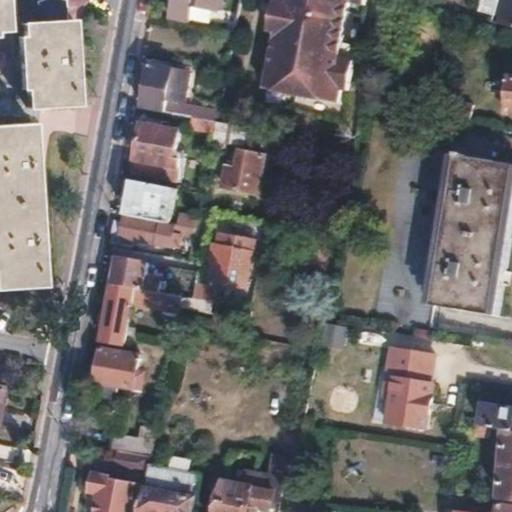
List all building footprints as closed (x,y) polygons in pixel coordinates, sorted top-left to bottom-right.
[(39,21),(20,22),(25,108),(78,105),(72,19),(58,20),(57,8),(63,5),(61,0),(60,0),(52,2),(43,2),(35,1),(34,7),(39,8),(39,21)] [(175,0),(172,17),(191,21),(194,6),(215,10),(216,0),(175,0)] [(274,34),(263,90),(337,104),(340,91),(347,92),(353,61),(338,59),(349,4),(364,7),(365,0),(281,0),(281,4),(278,18),(270,17),(267,33),(274,34)] [(511,0),(504,0),(498,23),(511,27),(511,0)] [(273,2),(270,17),(278,18),(281,4),(273,2)] [(152,66),(143,109),(193,118),(217,123),(219,113),(169,103),(169,100),(177,101),(182,72),(152,66)] [(450,100),(446,115),(470,121),(474,106),(450,100)] [(193,118),(191,129),(215,134),(217,123),(193,118)] [(31,122),(0,123),(0,287),(41,285),(31,122)] [(215,134),(214,140),(245,146),(248,129),(217,123),(215,134)] [(144,125),(134,173),(176,180),(181,159),(176,158),(181,132),(144,125)] [(228,168),(224,188),(259,195),(267,157),(242,152),(238,169),(228,168)] [(511,165),(458,156),(433,306),(492,316),(511,199),(511,165)] [(133,181),(127,215),(171,223),(178,188),(133,181)] [(182,214),(180,224),(197,228),(199,217),(182,214)] [(127,215),(124,238),(172,246),(174,233),(196,237),(197,228),(180,224),(176,224),(171,223),(127,215)] [(219,249),(212,282),(245,289),(255,240),(243,238),(243,241),(221,237),(219,249)] [(119,257),(114,284),(145,289),(150,263),(119,257)] [(114,284),(103,340),(126,344),(134,302),(180,310),(181,307),(183,296),(145,289),(114,284)] [(197,285),(194,298),(212,302),(227,305),(229,293),(222,292),(223,290),(197,285)] [(183,296),(181,307),(210,312),(212,302),(194,298),(183,296)] [(103,348),(96,384),(119,388),(141,392),(144,378),(137,377),(141,355),(103,348)] [(394,354),(387,397),(394,399),(390,424),(429,430),(436,385),(433,384),(437,360),(394,354)] [(96,384),(93,401),(115,405),(119,388),(96,384)] [(485,409),(482,427),(491,428),(506,430),(511,431),(511,409),(500,408),(500,412),(485,409)] [(117,434),(114,450),(153,457),(158,428),(142,425),(140,438),(117,434)] [(477,426),(475,436),(490,438),(491,428),(482,427),(477,426)] [(511,431),(506,430),(501,500),(511,501),(511,431)] [(226,441),(219,480),(225,482),(227,482),(235,443),(226,441)] [(257,478),(250,511),(262,511),(263,509),(275,511),(285,460),(270,457),(265,479),(257,478)] [(151,464),(142,511),(194,511),(202,474),(151,464)] [(225,482),(219,511),(250,511),(257,478),(247,476),(245,485),(227,482),(225,482)] [(92,477),(88,494),(99,496),(96,511),(135,511),(140,490),(111,484),(111,480),(92,477)] [(419,511),(437,511),(440,494),(422,492),(419,511)] [(88,494),(84,511),(96,511),(99,496),(88,494)]
